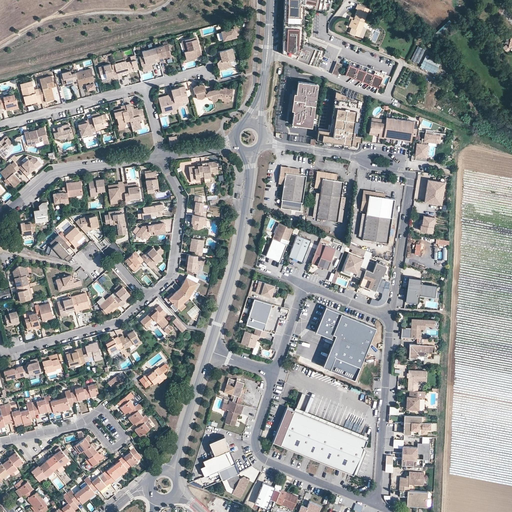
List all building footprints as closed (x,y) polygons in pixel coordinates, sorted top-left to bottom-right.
[(327,9),(329,0),(284,0),(287,0),(287,6),(286,9),(284,9),(284,19),(286,19),(286,24),(286,28),(283,28),(282,40),(285,40),(285,45),(284,45),(281,45),(281,51),(282,51),(292,55),(291,57),(311,65),(314,58),(317,60),(318,58),(315,56),(317,50),(300,43),(298,43),(298,36),(301,37),(301,35),(301,32),(298,32),(299,24),(301,24),(302,22),(299,22),(299,14),(302,15),(302,10),(300,10),(300,5),(303,6),(327,9)] [(369,8),(357,4),(355,8),(357,9),(353,20),(351,19),(348,26),(351,27),(358,30),(359,25),(362,26),(364,22),(363,22),(369,8)] [(221,31),(223,40),(236,37),(235,35),(237,35),(238,30),(235,26),(233,27),(233,28),(230,29),(229,28),(225,28),(224,30),(221,31)] [(358,30),(351,27),(349,33),(358,37),(360,31),(358,30)] [(188,51),(184,52),(186,58),(196,55),(196,57),(202,55),(199,47),(198,47),(195,36),(185,39),(188,51)] [(156,48),(157,52),(160,61),(160,62),(164,61),(163,58),(162,56),(165,55),(166,57),(171,56),(168,44),(156,47),(156,48)] [(419,63),(425,48),(416,45),(411,59),(419,63)] [(160,61),(157,52),(156,48),(142,52),(143,56),(139,57),(142,67),(150,65),(150,63),(149,62),(155,61),(155,62),(160,61)] [(233,58),(235,58),(232,48),(218,52),(219,57),(222,56),(223,59),(220,60),(217,63),(220,70),(232,67),(231,63),(231,61),(233,60),(233,58)] [(424,56),(420,67),(436,72),(440,61),(424,56)] [(127,70),(127,72),(133,71),(133,70),(131,61),(126,63),(125,61),(114,64),(117,75),(121,75),(120,74),(120,72),(127,70)] [(342,64),(336,62),(332,74),(337,76),(342,64)] [(117,78),(117,75),(114,64),(111,65),(113,71),(111,72),(109,64),(98,67),(100,74),(105,72),(106,78),(112,76),(113,79),(117,78)] [(357,68),(349,65),(345,74),(353,78),(357,68)] [(91,68),(75,73),(78,83),(78,86),(82,85),(82,83),(88,81),(94,80),(91,68)] [(365,71),(357,68),(353,78),(361,81),(365,71)] [(78,83),(75,73),(74,72),(70,73),(69,70),(61,73),(62,78),(65,78),(66,82),(72,81),(73,83),(73,84),(78,83)] [(373,75),(365,71),(361,81),(369,84),(373,75)] [(64,85),(73,83),(72,81),(66,82),(65,78),(62,78),(61,73),(59,73),(62,84),(64,85)] [(47,88),(50,87),(54,86),(51,75),(39,78),(41,87),(37,88),(41,102),(51,99),(47,88)] [(381,78),(373,75),(369,84),(378,87),(381,78)] [(41,102),(37,88),(33,89),(31,80),(19,84),(24,101),(35,98),(36,101),(37,103),(41,102)] [(318,83),(298,81),(297,93),(296,99),(293,99),(293,103),(295,103),(294,110),(292,123),(312,126),(318,83)] [(211,99),(212,98),(210,90),(208,91),(208,92),(207,92),(208,93),(206,94),(205,91),(206,91),(204,85),(197,85),(193,88),(194,93),(195,93),(197,99),(202,97),(205,96),(207,95),(207,97),(209,96),(209,98),(210,97),(211,99)] [(176,88),(171,90),(173,96),(176,107),(177,110),(179,109),(178,106),(181,105),(180,100),(188,98),(185,86),(179,88),(178,89),(179,91),(177,91),(176,88)] [(210,92),(210,90),(212,98),(213,101),(214,101),(215,100),(216,99),(216,98),(221,99),(221,100),(229,102),(230,96),(228,96),(228,94),(231,95),(232,88),(228,88),(228,87),(225,87),(225,88),(223,88),(221,88),(219,88),(214,89),(214,90),(214,91),(213,92),(212,92),(211,92),(210,92)] [(328,131),(318,129),(317,139),(323,140),(322,143),(341,146),(353,148),(356,147),(357,146),(358,144),(359,141),(362,141),(363,135),(356,134),(362,100),(336,90),(328,131)] [(0,97),(0,103),(1,107),(5,107),(5,109),(10,108),(10,106),(17,104),(15,97),(14,98),(13,94),(0,97)] [(176,107),(173,96),(170,97),(159,100),(163,114),(172,111),(177,110),(176,107)] [(125,104),(125,105),(129,120),(130,122),(132,130),(141,128),(139,120),(140,120),(139,115),(142,114),(141,108),(137,109),(137,107),(133,108),(131,109),(130,106),(129,103),(125,104)] [(120,106),(120,108),(121,110),(113,112),(114,117),(116,116),(119,125),(125,123),(125,121),(129,120),(125,105),(120,106)] [(96,112),(90,114),(91,117),(95,130),(96,132),(101,131),(100,128),(104,127),(103,124),(107,123),(104,114),(99,115),(97,116),(96,112)] [(386,116),(386,119),(385,122),(383,136),(394,137),(410,140),(411,134),(412,127),(413,120),(386,116)] [(86,119),(87,120),(87,122),(79,124),(77,124),(80,135),(86,133),(87,136),(92,135),(92,133),(91,132),(95,130),(91,117),(86,119)] [(385,122),(371,120),(370,131),(376,131),(379,132),(379,135),(379,137),(383,137),(383,136),(385,122)] [(67,138),(72,137),(70,128),(68,124),(61,126),(61,127),(57,128),(57,127),(52,129),(55,138),(57,137),(60,138),(67,137),(67,138)] [(36,131),(36,130),(28,132),(28,131),(24,133),(28,146),(31,145),(32,146),(36,145),(36,143),(42,141),(42,140),(47,139),(44,127),(39,128),(39,129),(39,131),(36,131)] [(412,155),(412,159),(426,161),(428,145),(426,144),(427,141),(428,141),(437,142),(439,142),(440,136),(445,136),(445,133),(433,131),(433,130),(426,129),(425,138),(422,138),(422,140),(422,143),(419,143),(417,145),(416,155),(412,155)] [(12,143),(8,138),(7,135),(0,140),(0,153),(3,151),(12,143)] [(28,160),(18,169),(26,178),(29,175),(28,174),(34,168),(35,170),(41,165),(37,160),(31,159),(29,161),(28,160)] [(207,163),(202,163),(204,177),(205,182),(212,181),(211,172),(218,171),(217,161),(209,162),(209,164),(207,164),(207,163)] [(18,169),(12,163),(9,166),(8,164),(0,172),(0,175),(5,180),(6,179),(9,183),(13,188),(20,182),(12,173),(15,171),(15,172),(18,169)] [(198,164),(198,166),(199,168),(195,168),(195,167),(195,166),(189,167),(191,179),(196,178),(196,180),(201,180),(201,178),(204,177),(202,163),(198,164)] [(288,167),(281,166),(279,183),(284,185),(283,192),(282,199),(283,199),(282,204),(281,208),(300,211),(302,202),(306,176),(302,175),(298,174),(299,169),(288,167)] [(145,173),(146,181),(147,183),(147,189),(158,187),(156,173),(153,171),(145,173)] [(314,187),(321,188),(321,193),(328,194),(341,196),(343,181),(336,180),(337,174),(317,171),(314,187)] [(441,202),(444,180),(427,177),(425,187),(434,188),(433,191),(425,190),(424,200),(441,202)] [(105,191),(103,178),(95,180),(96,182),(89,183),(90,193),(97,192),(105,191)] [(118,182),(118,184),(119,187),(108,188),(111,203),(118,202),(117,201),(117,198),(125,197),(123,184),(123,181),(118,182)] [(71,182),(66,183),(67,187),(68,196),(83,194),(81,183),(72,184),(71,182)] [(125,197),(126,200),(130,200),(130,198),(133,198),(133,201),(141,200),(139,186),(128,187),(128,185),(128,183),(123,184),(125,197)] [(68,196),(67,187),(63,187),(63,189),(63,191),(59,192),(53,192),(55,202),(63,201),(64,204),(69,203),(68,196)] [(366,211),(366,213),(363,236),(363,239),(388,242),(390,227),(392,216),(394,198),(384,197),(385,193),(363,190),(360,210),(366,211)] [(312,217),(317,218),(321,193),(316,192),(312,217)] [(328,194),(321,193),(317,218),(338,221),(341,196),(328,194)] [(203,197),(195,196),(194,201),(196,202),(195,205),(194,205),(193,210),(196,210),(195,215),(206,216),(207,212),(203,211),(204,207),(205,203),(202,202),(203,197)] [(34,209),(35,220),(36,222),(48,220),(46,208),(48,208),(46,201),(42,202),(38,205),(39,208),(34,209)] [(162,210),(164,209),(163,205),(143,208),(144,213),(142,213),(142,217),(142,219),(151,217),(151,216),(156,215),(156,217),(162,216),(162,211),(162,210)] [(122,218),(121,213),(120,211),(109,212),(109,215),(105,215),(106,221),(110,220),(110,222),(119,221),(119,224),(120,229),(118,229),(119,235),(127,234),(125,219),(123,218),(122,218)] [(79,219),(76,222),(86,233),(89,230),(88,228),(98,225),(96,215),(93,216),(93,214),(84,216),(84,217),(80,218),(80,219),(79,219)] [(206,216),(195,215),(192,214),(192,219),(193,219),(193,223),(193,224),(195,227),(198,228),(201,228),(202,227),(204,225),(204,224),(203,223),(203,220),(205,220),(206,216)] [(431,230),(433,215),(423,214),(422,214),(421,223),(420,222),(419,229),(431,230)] [(36,222),(35,220),(31,221),(31,222),(25,223),(25,222),(21,222),(23,234),(33,233),(33,231),(37,230),(36,222)] [(149,228),(149,225),(142,226),(141,228),(137,226),(133,231),(137,233),(136,234),(143,239),(145,236),(148,232),(154,231),(154,235),(166,233),(164,223),(151,225),(152,228),(149,228)] [(292,229),(280,224),(275,236),(274,235),(272,238),(280,241),(282,236),(283,236),(282,239),(288,241),(292,229)] [(59,235),(69,246),(72,244),(75,247),(79,244),(79,243),(76,241),(79,238),(80,239),(83,236),(75,227),(66,236),(62,232),(59,235)] [(302,260),(309,238),(295,233),(287,255),(302,260)] [(73,258),(65,250),(65,249),(66,248),(67,248),(69,246),(59,235),(55,238),(59,242),(53,247),(50,256),(62,260),(64,258),(68,262),(73,258)] [(53,247),(59,242),(55,238),(50,243),(53,247)] [(193,245),(192,251),(195,251),(195,255),(202,256),(204,240),(192,238),(191,245),(193,245)] [(280,241),(272,238),(266,256),(280,261),(286,244),(280,241)] [(319,242),(311,263),(317,265),(317,264),(320,266),(324,267),(327,268),(335,248),(319,242)] [(144,254),(141,257),(144,260),(151,268),(154,265),(152,264),(161,256),(159,255),(162,253),(162,251),(159,247),(156,251),(153,247),(147,252),(151,257),(148,259),(144,254)] [(141,257),(136,251),(125,261),(133,270),(139,264),(144,260),(141,257)] [(363,258),(350,252),(346,261),(349,261),(348,264),(345,263),(343,269),(356,275),(359,268),(363,258)] [(202,256),(195,255),(188,254),(187,258),(189,259),(188,264),(188,269),(198,274),(200,265),(205,266),(206,257),(202,256)] [(162,258),(161,256),(152,264),(154,265),(162,258)] [(376,263),(369,260),(366,268),(372,271),(376,263)] [(362,277),(360,284),(375,291),(382,275),(383,275),(386,266),(386,265),(377,261),(376,263),(372,271),(366,268),(365,271),(362,277)] [(141,267),(139,264),(133,270),(135,273),(141,267)] [(26,275),(23,267),(18,266),(12,271),(13,276),(15,275),(16,277),(14,278),(16,287),(28,284),(26,275)] [(365,271),(359,268),(356,275),(362,277),(365,271)] [(103,274),(97,279),(101,283),(106,278),(103,274)] [(64,275),(62,277),(59,283),(60,285),(59,286),(60,291),(82,285),(80,279),(75,278),(73,279),(71,275),(67,276),(64,275)] [(408,275),(404,299),(417,301),(418,294),(418,293),(433,295),(435,286),(435,284),(420,282),(420,277),(408,275)] [(184,285),(183,284),(180,288),(188,297),(197,284),(186,278),(184,282),(185,283),(184,285)] [(274,284),(259,279),(255,291),(271,296),(274,284)] [(30,290),(28,284),(16,287),(18,293),(20,301),(30,298),(28,290),(30,290)] [(418,293),(418,294),(435,297),(437,286),(435,286),(433,295),(418,293)] [(123,301),(129,295),(122,287),(115,292),(118,295),(114,298),(120,305),(122,307),(126,304),(125,303),(123,301)] [(188,297),(180,288),(171,296),(170,295),(165,299),(175,311),(178,308),(183,303),(188,297)] [(86,293),(71,297),(74,307),(75,310),(76,313),(79,312),(79,310),(78,308),(81,307),(82,309),(90,307),(86,293)] [(112,296),(111,295),(105,300),(103,297),(97,302),(102,309),(100,310),(104,315),(106,313),(107,314),(111,311),(116,306),(117,308),(120,305),(114,298),(112,296)] [(74,307),(71,297),(57,301),(61,314),(67,312),(66,309),(74,307)] [(271,303),(253,298),(247,317),(265,322),(271,303)] [(35,306),(36,313),(37,314),(40,313),(42,321),(46,320),(46,319),(46,317),(53,315),(49,303),(39,306),(38,305),(35,306)] [(186,306),(183,303),(178,308),(181,311),(186,306)] [(151,316),(149,314),(148,315),(152,319),(153,319),(156,322),(156,321),(158,320),(164,326),(168,323),(163,317),(166,313),(159,305),(156,309),(155,308),(151,312),(153,314),(151,316)] [(333,339),(322,367),(355,379),(375,327),(326,308),(316,332),(333,339)] [(20,322),(16,311),(9,313),(9,314),(5,316),(7,324),(15,322),(15,324),(20,322)] [(40,324),(37,314),(36,313),(29,315),(30,318),(25,319),(28,329),(33,328),(32,326),(35,325),(40,324)] [(152,319),(148,315),(141,321),(146,328),(151,324),(150,322),(152,319)] [(263,329),(265,322),(247,317),(245,324),(255,327),(263,329)] [(186,328),(176,318),(172,322),(182,332),(186,328)] [(435,319),(411,318),(411,327),(401,326),(401,336),(420,337),(421,328),(425,329),(425,325),(434,325),(435,319)] [(253,333),(244,330),(241,342),(253,346),(256,338),(257,334),(259,335),(270,338),(272,332),(263,329),(255,327),(253,333)] [(128,337),(127,337),(125,339),(123,336),(119,338),(125,348),(125,350),(130,347),(129,344),(132,342),(134,345),(140,344),(141,344),(134,331),(127,335),(128,337)] [(125,348),(119,338),(118,337),(114,339),(112,340),(111,339),(105,342),(108,347),(109,347),(112,352),(119,348),(120,350),(120,351),(122,355),(124,354),(126,358),(129,357),(127,352),(125,350),(125,348)] [(94,344),(89,346),(85,347),(87,354),(83,355),(85,361),(85,362),(89,361),(89,358),(94,356),(95,361),(102,359),(98,342),(94,343),(94,344)] [(423,343),(410,343),(409,357),(417,357),(417,355),(427,355),(428,350),(434,351),(435,344),(434,344),(423,343)] [(83,355),(81,348),(77,350),(77,351),(72,353),(66,354),(69,365),(85,361),(83,355)] [(46,357),(41,358),(45,373),(56,370),(55,369),(60,368),(57,356),(52,358),(53,361),(52,361),(51,360),(51,359),(50,359),(49,359),(47,359),(46,357)] [(22,366),(24,376),(25,378),(28,377),(28,375),(31,374),(32,375),(40,373),(36,358),(29,360),(29,361),(26,362),(25,365),(22,366)] [(22,366),(18,367),(19,369),(15,370),(12,369),(4,371),(6,379),(17,377),(17,378),(24,376),(22,366)] [(156,371),(154,370),(151,372),(147,375),(146,374),(143,376),(149,384),(152,382),(154,383),(157,381),(165,375),(159,368),(156,371)] [(426,369),(408,369),(408,372),(408,376),(407,389),(409,389),(417,389),(417,379),(425,379),(426,369)] [(167,377),(165,375),(157,381),(159,383),(167,377)] [(115,376),(108,383),(112,388),(120,381),(115,376)] [(244,381),(229,377),(228,383),(225,391),(231,393),(234,394),(232,400),(240,403),(242,397),(239,396),(241,391),(242,386),(244,381)] [(230,397),(231,393),(225,391),(228,383),(224,382),(220,394),(230,397)] [(88,388),(83,389),(86,396),(90,395),(91,397),(98,395),(95,383),(87,385),(88,388)] [(83,389),(83,386),(74,389),(75,391),(70,393),(72,400),(77,399),(77,401),(86,398),(86,396),(83,389)] [(418,408),(419,396),(424,396),(424,389),(417,389),(409,389),(409,395),(406,395),(406,400),(406,403),(406,408),(418,408)] [(69,409),(69,406),(68,405),(73,403),(73,402),(72,400),(70,393),(69,390),(64,391),(66,397),(58,399),(61,411),(69,409)] [(128,411),(135,406),(129,399),(133,396),(130,392),(120,401),(123,405),(119,407),(125,414),(128,411)] [(44,397),(44,399),(47,411),(52,410),(53,413),(61,411),(58,399),(50,401),(49,396),(44,397)] [(37,404),(32,405),(34,413),(39,412),(39,413),(48,411),(47,411),(44,399),(36,401),(37,404)] [(240,403),(232,400),(229,399),(226,408),(228,409),(224,422),(234,425),(235,421),(234,421),(235,417),(236,417),(238,412),(240,413),(243,404),(240,403)] [(32,405),(31,402),(26,404),(27,409),(20,411),(23,421),(23,423),(31,421),(30,419),(35,417),(35,414),(34,413),(32,405)] [(142,407),(139,403),(135,406),(128,411),(131,415),(128,418),(133,424),(134,423),(143,416),(138,410),(142,407)] [(0,408),(2,414),(0,414),(0,431),(6,430),(4,425),(9,423),(5,408),(4,405),(0,405),(0,408)] [(23,421),(20,411),(19,410),(11,412),(10,406),(5,408),(9,423),(14,422),(14,424),(23,421)] [(327,423),(295,410),(287,406),(284,414),(297,420),(325,431),(327,423)] [(328,420),(296,407),(295,410),(327,423),(328,420)] [(421,420),(421,414),(403,413),(403,423),(405,423),(405,425),(403,425),(403,433),(410,433),(410,429),(415,429),(415,427),(418,427),(421,427),(421,432),(427,433),(427,427),(427,420),(430,421),(431,417),(426,417),(426,420),(421,420)] [(297,420),(284,414),(280,424),(283,426),(282,429),(281,429),(280,429),(279,429),(278,429),(278,430),(273,441),(287,447),(297,420)] [(145,415),(143,416),(134,423),(137,427),(134,430),(140,436),(149,428),(144,422),(149,419),(145,415)] [(325,431),(297,420),(287,447),(314,458),(325,431)] [(368,437),(328,420),(327,423),(367,439),(368,437)] [(367,439),(327,423),(325,431),(352,442),(363,447),(367,439)] [(352,442),(325,431),(314,458),(342,469),(352,442)] [(229,448),(222,435),(208,441),(215,455),(203,461),(204,465),(209,474),(215,471),(217,470),(231,463),(228,458),(231,457),(228,449),(229,448)] [(88,442),(84,437),(75,445),(81,452),(82,451),(83,450),(90,445),(88,442)] [(363,447),(352,442),(342,469),(353,473),(353,472),(362,449),(363,447)] [(429,458),(429,443),(417,442),(417,445),(417,452),(423,453),(423,458),(429,458)] [(94,448),(91,444),(90,445),(83,450),(86,455),(86,454),(89,457),(97,451),(94,448)] [(417,445),(402,444),(402,457),(405,457),(405,463),(417,464),(417,452),(417,445)] [(60,449),(56,452),(53,455),(61,464),(68,458),(60,449)] [(140,456),(135,449),(131,452),(130,452),(127,454),(124,457),(131,465),(131,466),(138,461),(136,459),(140,456)] [(366,450),(362,449),(353,472),(356,473),(366,450)] [(23,461),(14,450),(10,453),(11,454),(8,457),(9,458),(16,467),(19,464),(23,461)] [(97,451),(89,457),(88,458),(93,466),(103,458),(99,454),(97,451)] [(53,455),(49,458),(46,460),(54,470),(57,467),(61,464),(53,455)] [(16,467),(9,458),(8,457),(4,460),(5,461),(2,464),(9,473),(10,473),(12,471),(17,468),(16,467)] [(131,465),(124,457),(120,460),(116,463),(113,465),(121,475),(127,470),(127,468),(131,465)] [(88,458),(85,461),(87,464),(89,463),(92,467),(93,466),(88,458)] [(46,460),(43,463),(39,466),(46,475),(46,476),(51,472),(54,470),(46,460)] [(9,473),(2,464),(1,463),(0,461),(0,476),(2,478),(9,473)] [(238,471),(234,462),(231,463),(217,470),(215,471),(215,472),(216,473),(218,472),(222,479),(227,477),(228,480),(230,485),(234,487),(232,491),(240,495),(249,478),(247,477),(240,480),(239,477),(237,472),(238,471)] [(39,466),(38,465),(35,468),(31,471),(39,480),(43,477),(46,475),(39,466)] [(121,475),(113,465),(106,470),(102,473),(104,475),(110,483),(121,475)] [(209,474),(204,465),(200,467),(204,476),(209,474)] [(424,471),(409,470),(409,474),(406,474),(406,476),(399,476),(399,489),(400,489),(407,489),(408,489),(408,483),(423,484),(424,471)] [(110,483),(104,475),(100,478),(98,476),(91,481),(97,489),(99,491),(110,483)] [(91,481),(88,476),(84,479),(87,484),(93,492),(97,489),(91,481)] [(25,483),(21,479),(17,482),(14,485),(17,489),(22,495),(23,495),(31,488),(32,487),(27,481),(25,483)] [(230,485),(228,480),(223,482),(226,488),(232,491),(234,487),(230,485)] [(274,487),(263,482),(255,503),(266,507),(269,499),(275,502),(280,491),(274,489),(274,487)] [(93,492),(87,484),(80,489),(88,498),(95,494),(93,492)] [(42,497),(36,490),(34,492),(31,488),(23,495),(26,497),(28,496),(28,497),(26,498),(32,505),(42,497)] [(22,495),(17,489),(14,491),(19,498),(22,495)] [(88,498),(80,489),(74,494),(81,502),(82,503),(88,498)] [(427,505),(427,490),(408,489),(407,489),(407,496),(406,504),(427,505)] [(81,502),(74,494),(71,490),(67,493),(68,495),(77,505),(81,502)] [(298,497),(286,492),(280,490),(280,491),(275,502),(275,503),(280,505),(292,510),(298,497)] [(77,505),(68,495),(64,498),(68,502),(74,510),(78,507),(77,505)] [(47,504),(42,497),(32,505),(37,511),(39,510),(40,510),(39,511),(44,511),(46,510),(48,509),(45,505),(47,504)] [(301,505),(298,511),(318,511),(321,506),(309,501),(307,508),(301,505)] [(75,511),(74,510),(68,502),(61,507),(62,508),(65,511),(75,511)] [(355,503),(353,509),(360,511),(363,506),(355,503)]
